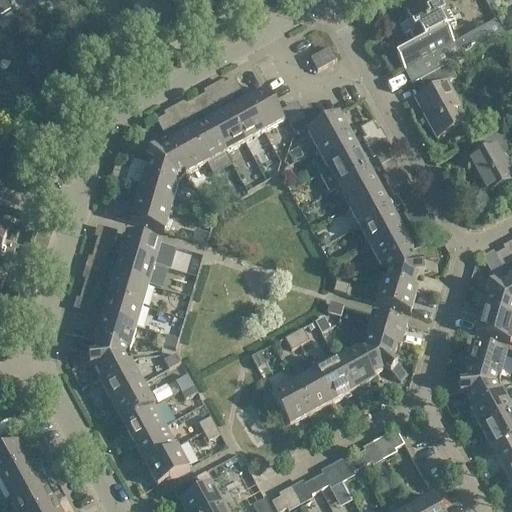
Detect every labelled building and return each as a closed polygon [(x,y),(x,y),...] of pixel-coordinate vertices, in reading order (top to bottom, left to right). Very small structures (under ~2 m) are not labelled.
[(0,0),(0,17),(9,12),(2,0),(0,0)] [(164,0),(152,0),(152,2),(156,9),(166,3),(164,0)] [(419,83),(448,67),(504,36),(496,22),(450,47),(443,34),(455,27),(448,15),(444,17),(433,0),(429,0),(404,14),(408,20),(406,21),(413,34),(405,38),(411,50),(396,58),(404,74),(411,70),(418,84),(419,83)] [(115,27),(105,32),(112,45),(122,40),(115,27)] [(329,51),(317,58),(310,61),(317,74),(336,63),(329,51)] [(455,79),(448,67),(419,83),(425,95),(417,99),(428,120),(425,121),(437,142),(460,129),(451,113),(459,109),(446,84),(455,79)] [(224,86),(231,98),(240,93),(233,81),(224,86)] [(265,93),(246,104),(263,135),(283,124),(265,93)] [(205,96),(196,101),(202,113),(211,108),(205,96)] [(202,113),(196,101),(187,106),(193,118),(202,113)] [(263,135),(246,104),(228,114),(245,145),(263,135)] [(13,112),(8,131),(17,133),(22,114),(13,112)] [(245,145),(228,114),(209,124),(226,155),(245,145)] [(286,122),(290,129),(304,121),(300,114),(286,122)] [(349,137),(338,117),(307,134),(317,153),(349,137)] [(156,123),(162,135),(171,130),(165,118),(156,123)] [(308,129),(304,121),(290,129),(294,136),(308,129)] [(226,155),(209,124),(190,134),(207,166),(213,176),(232,166),(226,155)] [(360,130),(365,139),(377,133),(372,124),(360,130)] [(498,131),(469,147),(475,159),(468,163),(487,198),(488,198),(487,197),(511,183),(511,179),(501,160),(511,154),(498,131)] [(207,166),(190,134),(167,147),(168,150),(170,150),(183,175),(182,175),(184,178),(207,166)] [(359,156),(349,137),(317,153),(328,173),(359,156)] [(150,165),(146,178),(146,179),(174,187),(174,186),(176,179),(182,175),(183,175),(170,150),(168,150),(157,157),(142,145),(135,153),(150,165)] [(376,159),(381,168),(393,162),(388,153),(376,159)] [(369,175),(359,156),(328,173),(320,177),(330,196),(338,192),(369,175)] [(398,170),(393,162),(381,168),(386,177),(398,170)] [(128,173),(114,169),(111,180),(124,184),(128,173)] [(379,193),(369,175),(338,192),(348,210),(379,193)] [(143,177),(136,201),(170,211),(177,188),(174,186),(174,187),(146,179),(146,178),(143,177)] [(397,197),(402,206),(414,199),(409,191),(397,197)] [(390,212),(379,193),(348,210),(359,229),(390,212)] [(419,208),(414,199),(402,206),(407,215),(419,208)] [(170,211),(136,201),(129,225),(163,235),(170,211)] [(400,231),(390,212),(359,229),(369,248),(400,231)] [(0,267),(9,270),(16,248),(19,249),(20,245),(16,244),(17,242),(6,239),(9,230),(0,227),(0,267)] [(190,240),(203,244),(206,234),(193,230),(190,240)] [(419,237),(424,247),(436,241),(431,230),(419,237)] [(413,254),(400,231),(369,248),(381,271),(384,269),(384,268),(409,255),(413,254)] [(126,237),(120,258),(153,268),(160,247),(126,237)] [(97,241),(94,250),(107,254),(110,244),(97,241)] [(107,254),(94,250),(91,260),(104,264),(107,254)] [(495,257),(501,269),(510,264),(504,252),(495,257)] [(384,268),(384,269),(388,276),(386,283),(413,291),(417,278),(436,276),(435,265),(416,267),(409,255),(384,268)] [(153,268),(120,258),(114,278),(147,288),(153,268)] [(147,288),(114,278),(108,299),(141,309),(143,305),(147,288)] [(489,299),(485,312),(485,313),(511,320),(511,288),(509,283),(508,284),(496,291),(481,279),(475,287),(489,299)] [(85,281),(82,292),(95,295),(98,285),(85,281)] [(382,282),(375,306),(409,316),(416,292),(413,291),(386,283),(382,282)] [(349,288),(336,284),(333,294),(346,298),(349,288)] [(95,295),(82,292),(79,301),(92,305),(95,295)] [(141,309),(108,299),(106,305),(102,319),(135,329),(141,309)] [(342,309),(329,306),(327,316),(339,319),(342,309)] [(482,311),(475,336),(509,346),(511,335),(511,320),(485,313),(485,312),(482,311)] [(364,343),(368,344),(368,343),(395,351),(395,352),(399,353),(406,328),(372,318),(364,343)] [(135,329),(102,319),(94,344),(97,345),(97,344),(125,352),(125,353),(128,354),(135,329)] [(330,332),(323,320),(314,325),(321,337),(330,332)] [(308,343),(302,332),(293,336),(300,348),(308,343)] [(300,348),(293,336),(284,341),(291,353),(300,348)] [(162,348),(175,352),(178,342),(165,338),(162,348)] [(368,343),(368,344),(366,351),(359,355),(372,380),(373,380),(385,373),(399,385),(406,377),(392,365),(395,352),(395,351),(368,343)] [(97,344),(97,345),(93,358),(75,360),(76,370),(95,369),(101,381),(102,381),(127,368),(127,367),(123,361),(125,353),(125,352),(97,344)] [(464,372),(467,373),(468,372),(495,380),(495,381),(498,382),(505,357),(471,347),(464,372)] [(357,352),(335,364),(352,395),(374,383),(373,380),(372,380),(359,355),(357,352)] [(266,367),(260,355),(251,360),(257,372),(266,367)] [(180,366),(175,357),(163,363),(168,372),(180,366)] [(352,395),(335,364),(314,375),(331,406),(352,395)] [(130,365),(127,367),(127,368),(102,381),(101,381),(98,383),(110,404),(141,387),(130,365)] [(468,372),(467,373),(464,386),(444,388),(445,399),(465,397),(472,409),(472,410),(497,396),(497,395),(493,388),(495,381),(495,380),(468,372)] [(331,406),(314,375),(294,387),(310,418),(331,406)] [(192,387),(187,378),(175,385),(180,394),(192,387)] [(153,408),(141,387),(110,404),(122,426),(153,408)] [(197,396),(192,387),(180,394),(185,403),(197,396)] [(310,418),(294,387),(272,399),(289,430),(310,418)] [(500,393),(497,395),(497,396),(472,410),(472,409),(468,411),(481,433),(511,416),(500,393)] [(165,429),(153,408),(122,426),(134,446),(165,429)] [(511,442),(511,416),(481,433),(492,454),(511,442)] [(215,429),(210,420),(198,427),(203,436),(215,429)] [(176,451),(165,429),(134,446),(145,468),(176,451)] [(220,438),(215,429),(203,436),(208,445),(220,438)] [(404,447),(397,435),(388,440),(395,452),(404,447)] [(4,452),(0,444),(0,480),(32,463),(21,442),(4,452)] [(511,470),(511,442),(492,454),(504,475),(511,470)] [(188,472),(176,451),(145,468),(157,489),(188,472)] [(364,454),(355,459),(361,471),(370,466),(364,454)] [(361,471),(355,459),(345,463),(352,476),(361,471)] [(43,483),(32,463),(0,480),(0,483),(10,501),(43,483)] [(321,477),(313,482),(319,494),(328,489),(321,477)] [(173,493),(182,511),(215,511),(222,509),(210,487),(202,492),(196,481),(173,493)] [(319,494),(313,482),(304,487),(310,499),(319,494)] [(37,511),(54,503),(43,483),(10,501),(15,511),(37,511)] [(439,511),(433,499),(411,511),(439,511)] [(280,500),(271,505),(274,511),(285,511),(286,511),(280,500)] [(265,511),(269,510),(264,501),(252,508),(253,511),(265,511)] [(59,511),(54,503),(37,511),(59,511)]
